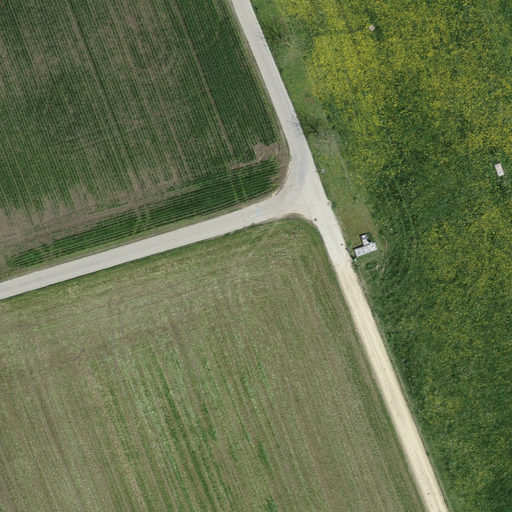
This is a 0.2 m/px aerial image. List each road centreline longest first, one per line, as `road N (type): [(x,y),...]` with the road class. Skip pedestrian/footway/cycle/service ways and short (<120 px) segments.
road 1 (unclassified): [(237,0),(311,194),(0,288)]
road 2 (track): [(311,194),(434,511)]
